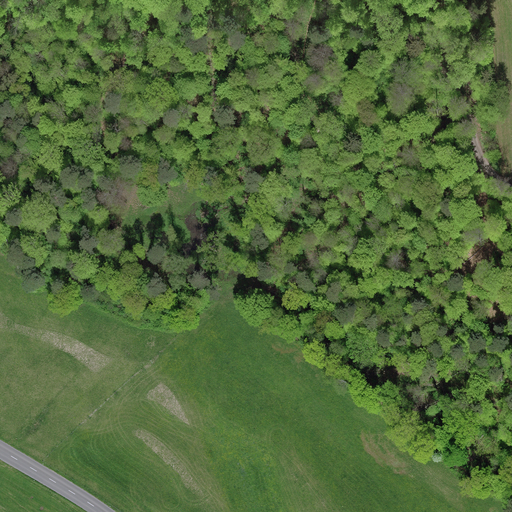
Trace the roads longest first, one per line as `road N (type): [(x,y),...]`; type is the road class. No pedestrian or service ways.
road 1 (track): [(163,0),(121,68),(103,124),(135,222),(149,237),(194,247)]
road 2 (track): [(312,0),(301,79),(343,135)]
